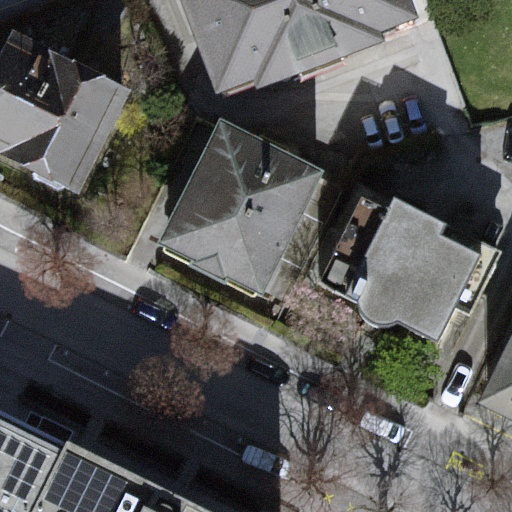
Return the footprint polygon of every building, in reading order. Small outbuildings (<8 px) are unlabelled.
[(414,0),(179,0),(220,108),(425,29),(414,0)] [(127,102),(14,45),(0,73),(0,176),(74,208),(127,102)] [(321,178),(222,133),(155,256),(263,308),(321,178)] [(500,261),(397,207),(353,312),(446,355),(500,261)] [(511,334),(479,414),(511,429),(511,334)] [(0,511),(42,511),(70,455),(0,421),(0,511)] [(185,511),(70,455),(42,511),(185,511)]
